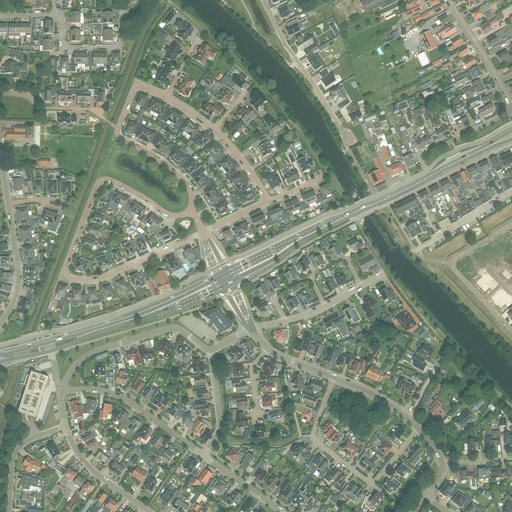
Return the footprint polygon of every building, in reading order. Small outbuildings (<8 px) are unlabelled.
[(364,0),(360,2),(365,12),(389,0),(364,0)] [(416,0),(415,0),(408,4),(410,9),(419,4),(416,0)] [(479,0),(471,0),(466,3),(467,5),(467,6),(468,8),(468,7),(469,8),(475,4),(476,5),(481,3),(479,0)] [(483,15),(482,13),(484,12),(485,12),(491,9),(490,8),(491,7),(490,5),(489,6),(487,3),(476,10),(477,11),(472,14),(474,17),(474,18),(475,20),(475,19),(476,20),(483,15)] [(279,13),(278,14),(281,20),(282,20),(281,19),(285,17),(285,18),(288,17),(288,16),(290,15),(288,10),(290,7),(288,4),(280,8),(281,10),(281,11),(280,11),(279,12),(279,13)] [(419,5),(411,8),(414,13),(421,9),(419,5)] [(432,9),(433,9),(432,10),(427,12),(429,15),(433,13),(434,12),(436,14),(440,12),(443,10),(443,9),(442,7),(441,7),(440,5),(432,9)] [(102,9),(99,9),(96,9),(96,13),(101,13),(101,18),(104,18),(113,18),(113,13),(102,13),(102,9)] [(173,11),(163,21),(167,25),(176,14),(173,11)] [(442,26),(441,25),(449,21),(446,15),(438,20),(441,24),(437,26),(437,25),(432,27),(434,32),(440,29),(444,27),(443,26),(442,26)] [(44,28),(53,28),(53,21),(47,21),(47,18),(39,19),(39,21),(44,21),(44,28)] [(288,28),(286,29),(289,36),(300,31),(304,29),(302,25),(307,22),(305,18),(298,22),(297,20),(292,22),(293,25),(288,28)] [(496,22),(494,19),(482,26),(483,28),(481,29),(485,35),(492,30),(489,26),(496,22)] [(186,25),(181,20),(176,26),(182,32),(178,36),(184,41),(188,36),(189,37),(190,37),(191,36),(191,34),(193,31),(187,25),(186,25)] [(439,37),(445,33),(447,37),(456,32),(453,27),(449,29),(448,26),(437,33),(439,37)] [(41,37),(42,37),(47,37),(47,34),(53,34),(53,28),(44,28),(44,31),(41,31),(41,37)] [(160,37),(164,32),(159,28),(155,33),(160,37)] [(488,41),(487,41),(489,44),(490,43),(491,45),(502,39),(501,38),(505,35),(502,30),(489,38),(490,40),(488,41)] [(428,52),(433,49),(437,48),(430,32),(420,36),(428,52)] [(41,46),(44,46),(53,46),(53,45),(54,45),(54,43),(53,42),(53,40),(42,40),(42,37),(41,37),(36,37),(36,40),(41,40),(41,46)] [(298,43),(296,45),(300,51),(307,47),(310,51),(319,46),(316,41),(312,44),(308,37),(303,40),(301,38),(297,41),(298,43)] [(455,48),(463,43),(459,37),(451,42),(455,48)] [(177,47),(178,46),(173,43),(170,49),(168,48),(166,52),(168,53),(166,58),(169,60),(169,61),(172,62),(173,62),(176,57),(177,58),(178,55),(180,56),(182,52),(180,51),(181,49),(177,47)] [(199,53),(195,60),(200,63),(203,65),(204,64),(209,55),(214,58),(216,52),(212,50),(212,49),(204,45),(202,48),(201,48),(198,52),(199,53)] [(459,50),(455,52),(449,55),(449,54),(442,58),(444,61),(448,59),(448,60),(451,58),(452,60),(458,57),(458,56),(460,55),(461,57),(469,52),(465,47),(459,51),(459,50)] [(6,73),(13,73),(13,76),(13,78),(19,79),(19,76),(19,71),(21,71),(27,71),(27,63),(27,55),(27,51),(21,51),(21,60),(21,63),(21,65),(17,65),(17,63),(6,63),(6,73)] [(506,63),(511,59),(511,54),(511,53),(507,55),(506,52),(497,57),(501,62),(505,60),(506,63)] [(72,61),(72,65),(72,67),(77,67),(77,64),(81,64),(81,54),(78,54),(78,55),(75,55),(75,61),(72,61)] [(85,54),(81,54),(81,64),(85,64),(85,67),(91,67),(91,61),(88,61),(88,55),(85,55),(85,54)] [(94,61),(91,61),(91,67),(97,67),(97,64),(100,64),(100,54),(97,54),(97,55),(94,55),(94,61)] [(104,54),(100,54),(100,64),(104,64),(104,67),(110,67),(110,61),(107,61),(107,55),(104,55),(104,54)] [(110,61),(110,67),(116,67),(116,64),(120,64),(120,63),(121,63),(121,59),(120,59),(120,54),(116,54),(116,55),(113,55),(113,61),(110,61)] [(313,55),(308,59),(313,66),(312,67),(315,71),(322,66),(319,63),(322,61),(317,55),(315,57),(313,55)] [(467,70),(476,64),(472,57),(463,63),(467,70)] [(72,67),(72,65),(69,65),(69,59),(66,59),(62,59),(62,64),(61,64),(61,68),(62,68),(62,69),(66,69),(66,72),(72,72),(72,67)] [(165,81),(169,73),(168,73),(171,67),(164,63),(155,80),(156,80),(160,82),(161,84),(163,85),(165,85),(166,83),(165,81)] [(432,63),(419,69),(421,72),(426,69),(427,71),(434,67),(432,63)] [(465,73),(454,78),(456,83),(460,81),(471,75),(471,76),(480,70),(477,66),(469,71),(465,73)] [(453,77),(456,76),(465,71),(463,67),(459,69),(459,70),(452,74),(453,77)] [(176,69),(175,71),(172,68),(169,73),(177,77),(180,72),(176,69)] [(327,70),(321,74),(323,78),(325,77),(327,79),(323,82),(327,87),(338,80),(334,75),(329,78),(327,75),(330,73),(327,70)] [(471,75),(460,81),(461,84),(468,80),(469,82),(473,79),(474,80),(483,75),(480,71),(480,70),(471,76),(471,75)] [(229,77),(226,81),(233,86),(234,87),(236,84),(241,88),(246,82),(244,82),(247,78),(242,73),(239,77),(237,76),(234,80),(230,76),(229,77)] [(188,97),(191,92),(192,90),(189,89),(191,86),(193,82),(186,78),(184,82),(183,85),(181,84),(177,91),(179,92),(178,93),(185,97),(185,96),(188,97)] [(465,94),(483,85),(481,80),(480,81),(479,81),(473,84),(473,85),(472,85),(474,88),(472,89),(471,87),(468,88),(470,92),(465,94)] [(424,90),(432,86),(430,81),(425,84),(422,86),(424,90)] [(483,85),(465,94),(467,99),(465,99),(467,102),(475,98),(473,96),(478,94),(485,91),(484,91),(486,90),(483,85)] [(45,102),(45,103),(51,103),(51,102),(51,97),(54,97),(55,87),(49,87),(49,92),(45,92),(45,94),(44,94),(44,99),(45,99),(45,102)] [(65,103),(65,92),(61,92),(61,89),(56,88),(55,95),(59,95),(58,102),(61,102),(65,103)] [(332,92),(331,93),(333,97),(331,98),(336,105),(341,102),(344,107),(350,104),(346,96),(344,97),(339,88),(337,89),(336,89),(331,92),(332,92)] [(75,95),(75,89),(69,89),(69,92),(65,92),(65,103),(68,103),(71,103),(72,95),(75,95)] [(84,103),(84,93),(81,93),(81,89),(75,89),(75,95),(78,95),(78,103),(81,103),(84,103)] [(84,93),(84,103),(87,103),(91,103),(91,96),(94,96),(94,90),(88,89),(88,93),(84,93)] [(217,101),(220,102),(224,105),(225,103),(228,105),(231,100),(230,99),(233,95),(224,89),(220,96),(220,97),(218,99),(217,101)] [(104,104),(104,101),(105,101),(105,96),(104,96),(105,94),(101,94),(101,90),(95,90),(95,96),(98,96),(98,104),(98,105),(103,105),(104,104)] [(252,102),(252,103),(251,104),(256,109),(258,107),(258,105),(260,104),(264,104),(267,101),(264,98),(265,97),(262,94),(261,95),(257,91),(252,96),(254,97),(251,99),(253,101),(252,102)] [(140,109),(145,111),(148,104),(145,103),(147,98),(145,97),(145,96),(142,94),(141,95),(140,98),(139,98),(137,101),(138,102),(137,105),(141,106),(140,109)] [(474,102),(480,99),(479,96),(475,98),(467,102),(467,103),(466,106),(474,102)] [(155,113),(160,103),(157,101),(156,102),(153,101),(151,106),(148,104),(145,111),(149,114),(151,111),(155,113)] [(401,111),(409,107),(406,101),(398,105),(401,111)] [(480,105),(477,107),(479,111),(482,118),(485,117),(488,115),(489,115),(485,108),(482,102),(481,101),(478,102),(480,105)] [(164,104),(160,103),(155,113),(158,115),(157,118),(162,120),(166,114),(163,112),(166,107),(163,106),(164,104)] [(222,111),(214,105),(213,108),(207,103),(202,110),(211,117),(214,113),(218,116),(222,111)] [(358,103),(348,109),(351,114),(349,116),(352,122),(362,116),(359,110),(361,109),(358,103)] [(485,108),(489,115),(492,113),(492,114),(492,113),(495,112),(490,103),(487,104),(488,106),(485,108)] [(244,122),(248,118),(251,120),(256,115),(249,109),(247,111),(244,108),(242,110),(241,110),(239,112),(239,113),(237,115),(240,117),(239,118),(240,119),(240,118),(244,122)] [(171,123),(178,113),(174,111),(174,112),(171,110),(168,115),(166,114),(162,120),(166,123),(168,120),(171,123)] [(181,115),(178,113),(171,123),(175,125),(175,127),(176,128),(174,130),(174,131),(176,133),(178,130),(182,124),(180,123),(183,118),(180,116),(181,115)] [(459,117),(464,128),(464,127),(465,128),(468,127),(467,126),(470,125),(468,121),(469,121),(467,117),(466,118),(466,117),(465,115),(464,114),(459,117)] [(71,115),(59,115),(59,116),(58,116),(58,119),(58,123),(70,123),(70,121),(73,121),(73,123),(76,123),(76,116),(73,116),(73,118),(71,118),(71,115)] [(464,128),(459,117),(454,119),(455,123),(454,124),(456,127),(457,127),(459,130),(464,128)] [(272,119),(267,124),(271,128),(276,123),(272,119)] [(441,129),(445,137),(450,135),(449,131),(450,130),(448,127),(447,128),(446,125),(444,124),(442,125),(440,122),(439,119),(437,120),(438,123),(440,127),(441,129)] [(382,122),(384,131),(390,129),(388,120),(382,122)] [(187,134),(194,125),(191,122),(191,123),(188,121),(185,126),(182,124),(178,130),(182,134),(184,131),(187,134)] [(237,121),(232,126),(230,123),(225,129),(228,132),(227,132),(229,135),(230,134),(233,137),(238,131),(237,130),(241,126),(237,121)] [(135,130),(138,131),(141,124),(135,122),(134,124),(130,123),(129,126),(128,125),(126,129),(127,129),(126,132),(126,133),(126,134),(129,135),(130,134),(132,135),(135,130)] [(143,142),(148,131),(145,129),(146,127),(141,124),(138,131),(140,132),(137,137),(140,139),(139,140),(143,142)] [(198,127),(194,125),(187,134),(191,136),(189,139),(193,142),(193,143),(198,136),(196,134),(199,130),(197,128),(198,127)] [(281,130),(278,125),(272,130),(275,134),(281,130)] [(400,128),(404,143),(406,146),(408,145),(407,142),(411,141),(409,137),(407,129),(406,126),(400,128)] [(391,177),(399,174),(392,159),(391,157),(390,153),(386,143),(387,143),(384,134),(381,127),(379,128),(380,131),(375,133),(374,132),(372,133),(371,128),(368,129),(371,138),(374,146),(379,144),(382,151),(385,161),(389,160),(391,165),(389,166),(390,167),(387,168),(391,177)] [(34,140),(34,134),(26,134),(27,132),(16,132),(16,129),(2,129),(2,134),(6,134),(6,139),(34,140)] [(420,137),(420,138),(425,147),(430,144),(429,141),(430,141),(428,138),(430,136),(427,129),(423,131),(425,134),(423,135),(420,137)] [(435,133),(436,137),(437,136),(439,140),(445,137),(441,129),(438,131),(435,132),(436,133),(435,133)] [(152,133),(148,131),(143,142),(146,144),(147,142),(149,144),(152,139),(155,140),(159,134),(153,131),(152,133)] [(297,133),(292,136),(295,142),(301,138),(297,133)] [(159,151),(166,142),(162,139),(163,137),(159,134),(155,140),(157,142),(154,147),(156,148),(156,149),(159,151)] [(206,136),(204,134),(200,138),(198,136),(193,143),(197,146),(201,148),(209,139),(209,138),(210,138),(207,135),(206,136)] [(417,147),(418,147),(419,150),(421,149),(422,149),(423,150),(424,149),(425,148),(424,147),(425,147),(420,138),(418,139),(416,136),(413,138),(414,139),(413,140),(415,144),(417,147)] [(245,144),(248,147),(255,140),(252,137),(245,144)] [(270,146),(266,139),(260,142),(262,146),(259,148),(264,157),(271,153),(268,147),(270,146)] [(169,144),(166,142),(159,151),(162,154),(163,153),(165,154),(169,149),(171,151),(176,145),(171,142),(169,144)] [(210,147),(208,145),(203,150),(207,155),(209,153),(212,156),(220,147),(217,145),(216,145),(214,143),(210,147)] [(173,153),(173,154),(170,157),(172,159),(171,160),(174,163),(182,154),(178,151),(180,149),(176,145),(171,151),(173,153)] [(408,146),(405,147),(406,149),(406,151),(407,152),(408,156),(410,160),(409,160),(412,167),(416,165),(412,154),(411,155),(409,150),(410,150),(408,146)] [(220,147),(212,156),(214,159),(212,161),(216,165),(222,160),(220,157),(224,153),(222,151),(223,150),(220,147)] [(399,148),(397,148),(398,152),(400,158),(403,157),(403,158),(408,169),(412,167),(409,160),(410,160),(408,156),(407,152),(406,151),(407,152),(403,154),(401,151),(400,151),(399,148)] [(290,158),(293,164),(296,162),(292,154),(292,153),(288,156),(289,159),(290,158)] [(185,157),(182,154),(174,163),(177,165),(178,164),(180,166),(184,162),(186,164),(191,158),(187,154),(185,157)] [(503,157),(501,158),(506,168),(511,166),(505,155),(503,156),(503,157)] [(392,159),(399,174),(404,172),(400,163),(398,164),(394,156),(391,157),(392,159)] [(502,170),(501,167),(496,157),(490,160),(496,173),(502,170)] [(188,166),(185,169),(184,170),(186,172),(185,173),(188,175),(189,174),(189,175),(197,167),(193,164),(196,162),(191,158),(186,164),(188,166)] [(222,160),(216,165),(219,169),(222,167),(224,170),(234,163),(231,160),(230,160),(228,158),(224,162),(222,160)] [(305,158),(298,161),(303,173),(310,169),(310,168),(314,166),(311,160),(307,162),(305,158)] [(375,160),(374,160),(379,169),(379,171),(380,170),(382,174),(381,174),(382,176),(385,174),(382,167),(378,158),(375,160)] [(494,179),(489,170),(491,169),(487,161),(482,163),(487,173),(491,180),(494,179)] [(234,163),(224,170),(227,173),(225,175),(228,179),(234,175),(232,172),(237,169),(235,167),(236,166),(234,163)] [(478,165),(483,176),(484,177),(486,177),(488,181),(491,180),(487,173),(482,163),(478,165)] [(194,181),(196,185),(205,177),(202,174),(206,171),(202,166),(195,172),(197,175),(193,179),(195,181),(194,181)] [(476,166),(472,169),(478,183),(480,186),(483,185),(482,183),(483,182),(481,178),(482,178),(480,174),(476,166)] [(468,171),(467,171),(471,179),(472,178),(473,178),(478,187),(480,186),(478,183),(472,169),(468,171)] [(289,170),(282,173),(285,177),(286,180),(285,180),(286,181),(288,184),(292,182),(293,183),(296,181),(296,180),(300,178),(296,171),(291,173),(289,170)] [(379,171),(374,173),(379,183),(384,180),(382,176),(381,174),(382,174),(380,170),(379,171)] [(266,179),(272,190),(276,188),(277,188),(278,187),(279,186),(278,185),(281,183),(278,176),(278,175),(276,173),(275,172),(272,174),(272,175),(266,179)] [(468,183),(467,181),(469,179),(465,172),(460,174),(464,182),(468,190),(470,189),(470,190),(473,189),(471,185),(471,186),(469,183),(468,183)] [(374,173),(369,176),(371,181),(372,181),(374,185),(379,183),(374,173)] [(234,175),(228,179),(231,184),(234,182),(236,186),(246,179),(243,176),(242,177),(241,174),(236,178),(234,175)] [(464,186),(462,183),(459,175),(455,177),(461,191),(463,193),(465,192),(463,187),(464,186)] [(205,177),(196,185),(199,188),(200,187),(202,189),(206,185),(208,187),(214,183),(210,178),(208,180),(205,177)] [(461,191),(455,177),(451,179),(456,189),(458,188),(461,195),(463,193),(461,191)] [(38,183),(37,179),(35,179),(34,179),(35,186),(37,194),(41,194),(40,193),(43,193),(42,188),(43,188),(43,184),(42,184),(42,183),(38,183)] [(52,184),(53,179),(47,179),(47,186),(50,186),(50,194),(53,194),(56,194),(56,189),(57,189),(57,185),(56,185),(56,184),(52,184)] [(244,189),(247,187),(248,185),(247,183),(248,182),(246,179),(236,186),(238,189),(236,191),(239,195),(245,191),(244,189)] [(508,179),(502,182),(506,190),(511,187),(510,184),(508,179)] [(456,201),(450,189),(452,188),(448,180),(444,182),(452,198),(454,203),(456,201)] [(67,181),(60,181),(60,188),(64,188),(64,196),(67,196),(67,195),(70,195),(70,190),(71,190),(71,187),(70,187),(70,186),(66,185),(67,181)] [(452,198),(444,182),(440,184),(445,195),(447,194),(450,199),(452,198)] [(217,188),(214,183),(208,187),(210,190),(205,193),(207,195),(206,196),(208,199),(217,193),(215,189),(217,188)] [(327,199),(326,196),(331,194),(330,192),(331,191),(329,186),(327,187),(327,186),(321,189),(323,194),(320,196),(323,201),(327,199)] [(433,188),(440,203),(442,202),(441,198),(442,197),(441,194),(437,186),(433,188)] [(109,205),(112,198),(109,197),(111,191),(110,190),(111,190),(106,188),(105,188),(104,190),(103,190),(101,195),(102,196),(101,198),(105,199),(104,203),(109,205)] [(440,203),(433,188),(429,190),(433,197),(435,197),(436,199),(436,198),(438,202),(436,202),(440,210),(443,208),(440,203)] [(252,199),(255,197),(256,196),(254,193),(253,194),(252,191),(247,194),(245,191),(239,195),(242,200),(244,199),(246,202),(249,201),(250,202),(253,200),(252,199)] [(433,209),(429,200),(430,199),(426,191),(422,193),(430,210),(433,209)] [(308,194),(312,203),(315,202),(317,204),(322,202),(319,196),(316,198),(313,192),(311,193),(308,194)] [(115,199),(112,198),(109,205),(113,207),(115,203),(119,205),(123,196),(122,196),(122,195),(118,193),(115,199)] [(218,201),(219,203),(226,199),(222,194),(220,196),(217,193),(208,199),(210,203),(211,202),(213,204),(218,201)] [(430,210),(422,193),(418,195),(422,203),(423,205),(424,205),(428,212),(430,210)] [(483,193),(478,196),(480,199),(482,205),(488,202),(487,202),(488,202),(485,195),(483,193)] [(312,203),(308,194),(305,195),(305,196),(302,197),(305,203),(302,204),(305,210),(310,208),(309,205),(312,203)] [(123,196),(119,205),(122,206),(121,210),(126,212),(129,206),(126,204),(129,199),(125,196),(125,197),(123,196)] [(410,200),(413,207),(418,204),(415,197),(410,200)] [(221,206),(217,208),(216,209),(217,211),(216,212),(218,215),(219,215),(222,213),(223,214),(226,213),(225,212),(228,210),(226,206),(229,205),(226,199),(219,203),(221,206)] [(472,200),(476,209),(477,209),(476,208),(483,205),(482,205),(480,199),(473,202),(472,200)] [(291,202),(295,211),(299,210),(300,212),(305,210),(302,204),(299,205),(297,200),(294,201),(291,202)] [(410,200),(405,202),(408,209),(413,207),(410,200)] [(472,200),(467,202),(468,205),(472,211),(476,209),(472,200)] [(132,207),(129,206),(126,212),(130,215),(132,212),(136,214),(141,206),(139,205),(140,205),(136,202),(132,207)] [(295,211),(291,202),(288,203),(288,204),(286,205),(288,211),(285,212),(288,218),(293,215),(292,213),(295,211)] [(405,202),(400,205),(404,212),(408,209),(405,202)] [(467,202),(462,205),(466,214),(472,211),(468,205),(467,202)] [(399,214),(404,212),(400,205),(395,207),(399,214)] [(462,205),(456,208),(459,212),(458,212),(461,217),(466,214),(462,205)] [(28,216),(28,212),(31,212),(31,206),(24,207),(25,210),(18,211),(18,214),(17,214),(18,218),(28,216)] [(137,219),(142,222),(146,217),(143,214),(147,209),(143,206),(142,207),(141,206),(136,214),(139,216),(137,219)] [(274,210),(278,219),(282,217),(283,220),(288,218),(285,212),(283,213),(280,208),(277,209),(277,208),(274,210)] [(269,220),(271,226),(276,223),(275,221),(278,219),(274,210),(271,211),(271,212),(269,213),(271,218),(269,220)] [(49,222),(52,212),(49,211),(48,212),(46,211),(43,218),(39,216),(40,223),(44,225),(45,221),(49,222)] [(52,212),(49,222),(48,227),(55,229),(57,230),(59,223),(58,222),(56,222),(58,215),(55,214),(55,213),(52,212)] [(101,213),(100,216),(95,214),(95,215),(94,215),(92,220),(93,220),(92,221),(94,221),(94,222),(99,224),(100,223),(102,224),(103,220),(109,223),(111,217),(109,216),(101,213)] [(146,217),(142,222),(145,226),(148,223),(151,226),(157,219),(156,218),(156,217),(153,214),(148,219),(146,217)] [(447,217),(451,224),(457,221),(453,214),(447,217)] [(27,223),(27,226),(33,225),(33,219),(29,220),(28,216),(18,218),(18,221),(19,221),(20,224),(27,223)] [(257,218),(262,227),(265,225),(266,228),(271,226),(269,220),(266,221),(263,216),(261,217),(260,216),(257,218)] [(448,218),(443,221),(446,227),(451,224),(447,217),(448,218)] [(252,228),(255,233),(259,231),(258,229),(262,227),(257,218),(254,219),(255,220),(252,221),(255,226),(252,228)] [(158,220),(157,219),(151,226),(154,228),(151,231),(155,235),(161,230),(159,227),(162,223),(159,220),(158,220)] [(241,225),(245,235),(248,233),(250,236),(255,233),(252,228),(249,229),(246,223),(244,225),(244,224),(241,225)] [(410,233),(418,228),(415,223),(407,228),(410,233)] [(20,233),(21,236),(31,235),(31,231),(34,230),(33,225),(27,226),(28,229),(21,230),(21,233),(20,233)] [(233,231),(235,235),(238,241),(246,237),(245,235),(241,225),(238,227),(235,229),(236,229),(233,231)] [(97,230),(91,227),(90,227),(89,227),(87,232),(88,232),(88,233),(97,237),(98,233),(102,234),(103,232),(105,233),(106,230),(98,227),(97,230)] [(418,228),(410,233),(413,238),(421,233),(418,228)] [(163,234),(161,230),(155,235),(157,239),(161,238),(163,242),(165,241),(170,239),(170,238),(172,237),(171,237),(172,236),(170,231),(169,232),(169,231),(163,234)] [(226,240),(221,242),(225,247),(230,245),(229,242),(234,240),(230,231),(223,234),(226,240)] [(36,244),(35,238),(32,239),(31,235),(21,236),(21,240),(22,240),(23,243),(30,242),(30,245),(36,244)] [(145,244),(148,243),(145,236),(142,235),(135,238),(138,244),(137,245),(139,250),(140,250),(141,252),(142,251),(142,252),(147,250),(146,249),(147,249),(145,244)] [(511,236),(503,243),(507,247),(503,251),(506,255),(511,250),(511,236)] [(354,252),(358,250),(364,246),(361,241),(359,242),(357,242),(356,239),(354,240),(352,237),(351,237),(349,238),(349,239),(350,242),(348,243),(348,244),(347,244),(349,248),(350,248),(349,248),(350,247),(350,248),(351,250),(352,249),(354,252)] [(5,244),(4,238),(0,238),(0,249),(1,251),(8,249),(9,248),(8,246),(7,244),(5,244)] [(102,247),(104,243),(93,239),(92,242),(85,239),(85,240),(84,240),(82,245),(83,245),(83,246),(92,249),(94,245),(97,247),(98,245),(102,247)] [(135,254),(134,253),(132,248),(135,246),(131,240),(126,242),(128,246),(124,248),(129,257),(130,258),(135,256),(134,255),(135,254)] [(340,249),(336,242),(331,245),(333,249),(329,251),(330,253),(330,254),(331,256),(332,256),(334,259),(334,258),(334,259),(338,257),(338,256),(340,255),(339,254),(342,253),(340,249)] [(37,249),(36,244),(30,245),(31,248),(23,249),(24,252),(23,252),(24,255),(34,254),(34,250),(37,249)] [(123,260),(119,253),(122,252),(120,246),(114,249),(116,252),(112,254),(117,263),(118,264),(122,261),(122,260),(123,260)] [(185,254),(183,255),(185,260),(188,259),(189,261),(191,265),(196,263),(199,268),(200,265),(200,263),(200,262),(200,259),(199,253),(194,255),(192,251),(191,249),(185,252),(185,254)] [(107,261),(111,260),(108,253),(102,256),(104,259),(98,262),(98,263),(97,263),(99,267),(100,267),(101,270),(102,269),(103,270),(107,268),(109,266),(107,261)] [(25,259),(25,262),(33,260),(33,263),(39,263),(38,257),(35,257),(34,254),(24,255),(24,259),(25,259)] [(315,254),(309,257),(313,264),(315,268),(318,266),(318,267),(320,266),(321,266),(321,267),(325,265),(324,264),(325,264),(323,261),(324,260),(322,257),(321,258),(320,255),(317,257),(316,257),(315,254)] [(10,269),(10,259),(2,258),(2,256),(0,256),(0,262),(1,262),(1,268),(6,269),(6,270),(9,270),(9,269),(10,269)] [(169,259),(167,260),(170,265),(169,265),(171,269),(172,270),(174,273),(183,268),(181,264),(178,266),(174,257),(173,257),(173,256),(169,258),(169,259)] [(363,271),(376,264),(371,256),(358,263),(363,271)] [(311,264),(310,262),(307,257),(301,260),(302,262),(301,263),(299,264),(300,267),(299,267),(301,270),(301,269),(303,272),(304,272),(304,273),(308,271),(307,271),(307,270),(309,269),(307,266),(311,264)] [(86,267),(90,268),(93,262),(86,260),(85,263),(79,261),(79,262),(78,262),(76,266),(77,266),(76,269),(77,270),(81,272),(81,271),(84,272),(86,267)] [(40,268),(40,267),(39,268),(39,264),(32,265),(32,269),(29,269),(28,275),(27,275),(27,281),(35,281),(35,276),(36,276),(36,268),(40,268)] [(297,274),(293,266),(287,269),(288,272),(288,273),(285,274),(287,277),(286,277),(287,280),(288,279),(290,283),(290,282),(290,283),(294,281),(294,280),(296,279),(294,276),(297,274)] [(165,270),(154,274),(158,285),(160,292),(171,288),(168,281),(165,270)] [(338,271),(333,274),(334,276),(337,283),(340,287),(342,285),(343,286),(345,285),(345,286),(349,284),(349,283),(347,280),(348,279),(347,277),(346,277),(345,275),(342,271),(339,273),(338,271)] [(140,280),(140,279),(137,274),(136,273),(133,275),(133,276),(131,277),(133,282),(132,282),(134,286),(135,285),(135,286),(139,284),(141,287),(146,285),(143,279),(140,280)] [(267,276),(263,279),(265,282),(266,282),(269,287),(270,289),(273,287),(275,291),(277,290),(281,288),(280,288),(281,288),(279,284),(280,284),(279,281),(278,282),(276,279),(274,281),(272,280),(271,279),(269,280),(267,276)] [(483,277),(477,283),(482,288),(484,289),(483,290),(484,290),(485,291),(486,290),(490,287),(493,290),(498,285),(493,280),(489,283),(483,277)] [(337,288),(335,284),(332,278),(326,281),(328,283),(327,284),(324,286),(326,288),(325,289),(326,291),(327,291),(329,294),(330,294),(334,292),(333,292),(335,291),(335,289),(337,288)] [(127,287),(126,285),(124,280),(123,281),(123,280),(119,281),(120,282),(117,283),(119,288),(118,289),(120,292),(121,292),(121,293),(126,291),(127,294),(132,291),(130,285),(127,287)] [(146,281),(153,297),(159,295),(157,290),(154,291),(150,280),(146,281)] [(269,292),(267,288),(264,283),(258,286),(259,287),(259,289),(256,290),(257,293),(256,293),(258,296),(259,295),(260,298),(261,298),(261,299),(265,297),(264,296),(265,296),(267,295),(266,294),(269,292)] [(64,307),(68,296),(65,294),(65,293),(67,288),(66,288),(67,287),(63,286),(60,285),(58,290),(56,294),(57,294),(57,295),(61,297),(60,301),(58,305),(57,309),(62,311),(64,307)] [(113,293),(112,291),(110,286),(110,287),(109,286),(106,287),(106,288),(103,289),(105,294),(104,294),(106,298),(106,297),(107,298),(111,297),(112,300),(118,298),(116,292),(113,293)] [(1,289),(0,288),(0,296),(8,301),(9,301),(11,292),(1,289)] [(89,296),(89,300),(90,300),(90,301),(91,304),(95,303),(101,302),(100,296),(97,297),(97,295),(96,292),(96,290),(95,290),(95,289),(91,290),(92,291),(89,291),(89,296)] [(390,290),(387,291),(386,289),(380,292),(385,300),(388,299),(390,303),(396,299),(390,290)] [(84,304),(84,298),(81,297),(81,296),(81,291),(80,290),(81,290),(77,290),(74,290),(74,295),(73,295),(73,299),(74,299),(74,300),(74,306),(79,306),(79,304),(84,304)] [(29,302),(25,301),(22,300),(20,305),(21,306),(20,308),(19,308),(20,309),(18,313),(19,313),(19,312),(26,315),(26,316),(31,303),(35,294),(29,292),(27,298),(30,300),(29,302)] [(298,296),(297,296),(303,307),(306,305),(307,306),(309,305),(309,306),(313,304),(313,303),(312,303),(313,303),(311,300),(312,299),(310,297),(309,297),(308,295),(305,296),(304,296),(303,293),(302,294),(301,292),(297,294),(298,296)] [(511,298),(509,296),(508,296),(505,300),(498,293),(492,298),(495,301),(495,302),(498,304),(501,307),(502,307),(505,303),(508,306),(511,302),(511,298)] [(295,297),(289,300),(289,301),(286,303),(288,305),(287,306),(288,309),(289,308),(291,311),(292,311),(292,312),(296,309),(295,309),(297,308),(295,303),(295,302),(297,301),(295,297)] [(362,306),(365,313),(368,318),(374,315),(371,309),(376,306),(376,304),(373,299),(371,300),(370,297),(363,301),(365,305),(362,306)] [(267,304),(266,305),(262,307),(260,304),(256,306),(259,312),(260,311),(262,315),(264,313),(265,314),(268,313),(267,312),(270,310),(271,310),(269,306),(268,306),(267,304)] [(361,320),(357,312),(353,314),(349,308),(347,310),(346,309),(345,310),(344,311),(343,311),(349,321),(352,319),(354,324),(361,320)] [(211,322),(221,334),(222,334),(223,336),(226,334),(225,332),(233,327),(218,309),(201,315),(211,322)] [(324,320),(328,328),(336,324),(341,333),(344,331),(346,335),(347,334),(343,318),(339,320),(336,314),(324,320)] [(413,319),(410,316),(410,317),(409,316),(406,318),(403,314),(402,315),(401,314),(398,317),(398,318),(397,318),(403,327),(406,325),(409,329),(415,325),(412,320),(413,319)] [(427,332),(422,326),(416,332),(421,337),(427,332)] [(277,342),(288,339),(289,335),(287,334),(285,335),(284,334),(283,330),(275,332),(275,335),(274,338),(276,340),(277,342)] [(296,351),(297,352),(298,352),(299,351),(301,352),(302,349),(305,351),(311,336),(305,334),(302,341),(297,339),(295,345),(294,349),(295,349),(295,350),(296,351)] [(171,344),(169,343),(163,341),(162,343),(161,343),(160,344),(158,347),(159,348),(160,349),(159,351),(165,353),(164,356),(170,358),(174,348),(170,346),(171,344)] [(243,353),(248,358),(253,354),(254,353),(254,351),(253,350),(253,349),(246,341),(241,346),(245,351),(243,353)] [(317,344),(316,347),(309,344),(306,353),(309,354),(309,355),(315,357),(316,354),(320,355),(323,347),(317,344)] [(187,363),(191,357),(188,354),(191,351),(183,345),(177,353),(184,359),(183,361),(187,363)] [(425,358),(427,355),(430,357),(431,356),(432,356),(433,354),(432,353),(434,350),(431,348),(431,347),(429,346),(428,346),(428,347),(425,345),(422,349),(420,348),(417,353),(425,358)] [(238,346),(235,349),(234,348),(230,351),(231,352),(228,355),(233,360),(236,358),(239,361),(245,356),(243,354),(244,354),(238,346)] [(144,347),(138,348),(142,359),(145,359),(145,360),(148,359),(152,359),(152,358),(154,358),(154,352),(152,352),(152,351),(147,351),(146,351),(145,350),(144,347)] [(380,351),(376,349),(372,357),(371,358),(375,360),(380,351)] [(135,366),(142,364),(138,351),(135,352),(134,350),(129,351),(128,352),(127,352),(125,352),(128,361),(133,360),(135,366)] [(335,358),(337,352),(332,350),(331,352),(327,351),(326,351),(324,354),(326,354),(323,361),(325,361),(325,362),(330,364),(332,357),(335,358)] [(115,363),(112,364),(114,369),(115,369),(120,370),(120,369),(118,365),(122,364),(121,359),(121,358),(120,354),(113,356),(115,363)] [(348,366),(349,364),(352,356),(347,354),(346,356),(344,355),(343,356),(343,357),(340,356),(337,365),(338,365),(338,366),(340,367),(340,366),(344,368),(345,365),(348,366)] [(425,361),(420,358),(415,355),(412,360),(416,363),(414,366),(423,372),(427,366),(423,364),(425,361)] [(200,363),(199,358),(193,359),(194,365),(193,365),(194,372),(204,371),(203,364),(200,364),(200,363)] [(363,372),(364,370),(367,362),(362,360),(361,362),(359,361),(358,361),(358,362),(355,361),(351,371),(359,373),(360,370),(363,372)] [(269,365),(266,363),(263,370),(266,372),(265,373),(260,374),(261,380),(269,379),(271,374),(271,375),(275,368),(274,367),(273,366),(272,365),(271,365),(270,364),(269,365)] [(95,364),(94,375),(105,376),(105,375),(108,376),(108,373),(105,373),(106,365),(95,364)] [(232,374),(233,374),(236,373),(237,377),(244,376),(243,373),(244,372),(244,368),(243,364),(234,365),(234,366),(231,366),(232,374)] [(366,376),(370,378),(371,375),(372,376),(374,372),(378,374),(380,371),(375,368),(376,366),(372,364),(366,376)] [(27,386),(19,412),(36,417),(48,379),(48,378),(41,376),(42,373),(38,368),(32,373),(27,376),(24,385),(27,386)] [(115,370),(115,369),(114,369),(113,369),(113,373),(113,376),(114,376),(117,377),(116,382),(125,385),(128,378),(124,376),(125,373),(123,373),(123,372),(121,371),(120,371),(116,370),(116,371),(115,370)] [(382,372),(380,371),(378,374),(374,372),(372,376),(371,375),(370,378),(376,382),(377,381),(379,383),(384,374),(382,372)] [(295,374),(294,377),(292,376),(291,377),(290,378),(290,380),(293,381),(291,384),(295,385),(294,388),(300,391),(300,390),(303,381),(301,380),(302,377),(295,374)] [(140,382),(143,379),(137,375),(132,384),(134,385),(132,389),(138,393),(143,385),(140,382)] [(198,375),(191,376),(191,379),(195,379),(196,387),(196,385),(206,384),(206,386),(205,377),(199,378),(198,375)] [(412,391),(415,384),(408,381),(401,378),(396,388),(401,390),(401,389),(404,391),(405,388),(412,391)] [(262,384),(260,385),(261,389),(262,394),(262,392),(268,391),(268,392),(272,391),(272,389),(275,388),(275,384),(276,384),(275,380),(268,381),(268,384),(262,385),(262,384)] [(239,381),(232,382),(233,387),(236,387),(237,392),(247,391),(246,383),(239,384),(239,381)] [(322,385),(317,383),(312,381),(311,385),(308,384),(306,390),(312,392),(313,389),(320,391),(322,385)] [(438,394),(442,385),(438,383),(433,392),(438,394)] [(151,384),(149,387),(143,396),(144,397),(145,398),(146,399),(147,399),(149,400),(153,394),(155,395),(154,397),(159,390),(155,387),(155,385),(153,384),(151,384)] [(204,388),(199,389),(193,389),(194,395),(197,395),(198,399),(208,398),(207,391),(204,391),(204,388)] [(315,396),(311,394),(305,392),(303,398),(305,399),(304,403),(314,406),(317,400),(314,399),(315,396)] [(276,401),(275,394),(269,395),(269,398),(262,398),(263,407),(272,406),(272,401),(276,401)] [(153,404),(160,408),(162,405),(165,407),(171,398),(165,395),(163,398),(159,395),(153,404)] [(245,395),(233,397),(234,403),(237,403),(238,407),(248,406),(247,403),(248,402),(248,400),(247,399),(245,399),(245,395)] [(478,409),(484,403),(480,399),(474,405),(478,409)] [(82,408),(83,414),(90,414),(90,411),(96,411),(96,401),(91,401),(91,400),(87,400),(87,407),(83,406),(83,408),(82,408)] [(200,414),(202,413),(203,417),(208,416),(208,413),(210,412),(209,406),(208,406),(207,401),(194,403),(195,410),(200,409),(200,414)] [(439,415),(440,416),(442,418),(446,414),(441,409),(442,407),(441,404),(437,401),(429,408),(432,411),(430,412),(436,418),(439,415)] [(86,430),(84,416),(83,414),(82,408),(81,405),(79,406),(78,402),(73,403),(73,402),(72,402),(69,402),(70,408),(71,407),(72,413),(73,413),(73,417),(79,416),(80,423),(79,423),(80,431),(86,430)] [(307,412),(308,408),(295,403),(294,406),(295,409),(299,411),(298,413),(302,414),(301,418),(308,421),(309,421),(312,413),(307,412)] [(103,411),(102,411),(99,411),(99,420),(102,420),(102,419),(106,419),(106,415),(111,415),(112,405),(105,404),(104,409),(103,409),(103,411)] [(173,417),(174,416),(176,412),(179,414),(182,409),(180,407),(178,409),(176,408),(176,406),(174,406),(172,405),(171,407),(169,407),(169,409),(167,413),(166,413),(168,414),(168,415),(169,415),(173,417)] [(282,408),(274,409),(275,412),(268,413),(266,413),(267,418),(268,422),(268,420),(275,419),(275,420),(278,419),(278,421),(278,419),(280,419),(282,417),(281,415),(283,415),(282,408)] [(121,431),(123,429),(127,424),(124,422),(129,415),(123,410),(116,419),(121,422),(117,428),(121,431)] [(475,420),(467,410),(458,417),(459,418),(455,421),(461,429),(465,426),(466,427),(475,420)] [(190,430),(194,424),(192,422),(191,413),(185,414),(184,413),(180,418),(181,418),(182,419),(183,422),(182,422),(183,425),(185,424),(186,423),(186,426),(187,426),(187,427),(190,429),(190,430)] [(238,420),(237,420),(237,427),(238,427),(239,428),(245,427),(245,426),(248,426),(248,424),(249,423),(249,421),(248,420),(247,418),(243,419),(243,417),(244,417),(243,413),(237,414),(238,420)] [(127,423),(127,424),(123,429),(128,432),(130,429),(134,432),(140,423),(135,419),(130,425),(127,423)] [(198,420),(194,426),(192,429),(195,431),(194,433),(200,437),(202,434),(203,434),(204,432),(204,431),(206,428),(202,426),(203,424),(198,420)] [(327,439),(328,439),(334,431),(336,429),(331,425),(331,424),(328,422),(322,430),(325,432),(323,434),(324,435),(324,436),(325,437),(326,437),(328,438),(327,439)] [(254,431),(250,429),(248,436),(255,437),(255,438),(264,437),(263,433),(266,432),(265,425),(255,427),(256,428),(254,429),(254,431)] [(81,438),(85,444),(98,436),(95,431),(96,430),(94,426),(82,433),(84,436),(81,438)] [(141,434),(138,431),(133,438),(138,442),(141,438),(145,441),(152,432),(146,427),(141,434)] [(391,432),(388,436),(393,440),(395,438),(398,440),(405,432),(400,428),(394,434),(391,432)] [(485,438),(485,444),(486,449),(493,448),(493,444),(495,444),(495,445),(500,444),(500,438),(499,430),(491,431),(492,434),(492,437),(485,438)] [(337,438),(340,440),(344,436),(340,433),(338,433),(337,434),(334,431),(328,439),(330,440),(330,441),(331,443),(332,442),(333,443),(337,438)] [(511,433),(503,433),(503,434),(504,434),(504,440),(504,444),(508,444),(508,447),(511,446),(511,436),(510,436),(510,433),(511,433)] [(157,457),(158,456),(163,449),(159,447),(164,440),(157,435),(150,445),(154,448),(151,452),(157,457)] [(93,452),(97,449),(99,448),(101,445),(104,441),(106,438),(105,436),(101,439),(102,440),(101,441),(98,436),(85,444),(89,451),(92,449),(93,452)] [(377,440),(380,442),(380,443),(379,444),(379,445),(380,446),(381,447),(379,450),(386,455),(391,448),(389,446),(391,444),(381,436),(377,440)] [(342,449),(343,450),(343,451),(343,452),(344,453),(345,453),(346,453),(347,453),(353,446),(350,443),(350,442),(350,441),(349,440),(346,437),(342,442),(346,444),(342,449)] [(480,439),(475,440),(475,439),(467,440),(467,441),(467,442),(467,444),(468,445),(468,450),(475,449),(475,446),(477,446),(477,447),(478,446),(480,446),(481,446),(480,439)] [(53,451),(57,449),(54,443),(46,448),(43,443),(37,447),(41,453),(48,449),(50,453),(53,451)] [(297,458),(304,449),(302,447),(301,448),(299,446),(297,445),(297,444),(291,452),(295,455),(294,456),(297,458)] [(105,448),(101,445),(99,448),(97,449),(100,451),(94,459),(100,462),(105,455),(102,452),(105,448)] [(347,453),(348,454),(348,455),(348,456),(349,457),(350,457),(351,457),(352,457),(356,452),(359,455),(363,450),(359,448),(358,449),(353,446),(347,453)] [(413,449),(411,452),(410,452),(411,452),(408,455),(411,458),(408,461),(414,466),(420,459),(417,457),(419,455),(419,456),(423,452),(422,451),(421,450),(419,448),(418,448),(416,446),(413,449)] [(163,448),(163,449),(158,456),(161,458),(161,457),(169,463),(177,452),(174,449),(174,447),(172,447),(169,448),(167,451),(163,448)] [(53,451),(50,453),(52,456),(49,459),(50,460),(46,462),(49,466),(54,463),(52,459),(61,454),(57,449),(53,451)] [(246,453),(240,449),(238,452),(237,452),(233,449),(228,457),(235,462),(239,457),(242,459),(246,453)] [(304,449),(297,458),(300,460),(301,460),(305,463),(311,455),(310,455),(308,454),(309,454),(307,452),(307,451),(304,449)] [(108,451),(105,455),(100,462),(105,466),(111,457),(113,459),(117,453),(115,451),(112,454),(108,451)] [(114,474),(120,465),(117,464),(120,459),(118,458),(120,455),(117,453),(113,459),(115,460),(109,469),(110,469),(109,470),(109,471),(112,473),(113,473),(114,474)] [(383,458),(377,453),(370,462),(365,469),(370,473),(376,467),(373,465),(378,459),(380,461),(383,458)] [(251,474),(253,471),(254,469),(249,465),(251,462),(252,462),(255,458),(250,454),(241,466),(251,474)] [(370,462),(368,460),(370,458),(369,457),(366,454),(362,459),(364,461),(360,466),(361,466),(360,467),(364,470),(364,469),(365,469),(370,462)] [(315,465),(318,467),(317,468),(324,460),(322,458),(320,456),(319,456),(314,462),(311,460),(307,465),(312,469),(313,467),(314,467),(315,465)] [(36,470),(40,465),(35,461),(34,462),(28,457),(23,464),(26,466),(24,469),(28,472),(30,469),(30,470),(32,467),(36,470)] [(153,469),(157,464),(150,459),(147,463),(146,464),(153,469)] [(194,476),(198,470),(194,468),(197,464),(190,459),(184,468),(190,472),(190,473),(194,476)] [(261,460),(254,469),(253,471),(256,473),(257,475),(255,477),(261,481),(266,474),(264,472),(264,470),(263,467),(266,463),(261,460)] [(325,462),(323,461),(324,460),(317,468),(320,470),(318,472),(321,474),(319,476),(322,478),(326,473),(324,471),(328,465),(328,464),(327,463),(326,462),(325,462)] [(125,463),(122,467),(120,465),(114,474),(115,474),(115,475),(118,477),(119,477),(119,476),(120,477),(126,468),(128,469),(132,464),(129,461),(127,464),(125,463)] [(412,471),(405,465),(403,467),(402,467),(401,466),(400,467),(399,466),(395,472),(395,471),(398,474),(400,476),(401,476),(403,478),(406,473),(410,474),(412,471)] [(479,480),(483,479),(483,482),(488,481),(487,479),(489,479),(488,469),(487,469),(487,465),(484,465),(481,465),(481,470),(478,470),(479,480)] [(66,470),(62,467),(59,471),(62,474),(61,475),(63,477),(64,475),(66,477),(65,479),(61,483),(63,484),(73,472),(72,471),(72,470),(71,470),(70,469),(70,470),(69,469),(67,471),(66,470)] [(141,482),(147,473),(138,467),(132,476),(141,482)] [(157,483),(153,480),(159,471),(155,468),(149,477),(151,478),(145,487),(148,489),(148,490),(152,493),(154,490),(153,489),(157,483)] [(502,477),(508,477),(507,471),(504,471),(502,472),(501,468),(494,468),(495,479),(502,478),(502,477)] [(195,478),(192,482),(191,483),(196,487),(201,480),(206,484),(212,475),(205,470),(198,480),(195,478)] [(334,482),(341,474),(339,472),(339,471),(337,470),(336,470),(331,476),(328,474),(324,479),(329,483),(331,481),(332,480),(335,481),(334,482)] [(475,479),(474,479),(473,473),(470,474),(468,474),(468,471),(460,471),(461,481),(468,481),(468,480),(470,480),(471,484),(476,484),(475,479)] [(59,490),(65,494),(68,489),(64,487),(65,486),(69,481),(68,480),(69,479),(72,481),(77,475),(73,472),(63,484),(63,486),(59,490),(58,492),(59,490)] [(341,474),(334,482),(337,484),(335,486),(336,486),(334,488),(339,492),(343,487),(340,485),(345,479),(345,478),(345,477),(343,476),(342,476),(340,475),(341,474)] [(194,478),(190,475),(185,483),(189,486),(194,478)] [(278,488),(281,484),(285,478),(279,475),(277,478),(273,476),(267,485),(273,489),(275,486),(278,488)] [(74,483),(80,487),(85,481),(79,476),(74,483)] [(38,479),(29,477),(28,480),(25,480),(25,483),(23,482),(22,486),(24,487),(24,489),(30,490),(30,486),(37,487),(46,488),(48,479),(39,477),(38,479)] [(213,486),(211,484),(206,490),(210,493),(211,493),(212,492),(214,489),(221,494),(225,489),(226,490),(227,489),(226,488),(228,485),(218,479),(213,486)] [(286,481),(282,486),(280,489),(283,491),(280,495),(286,499),(288,497),(290,498),(294,493),(292,491),(289,489),(292,485),(286,481)] [(390,483),(389,483),(387,481),(386,483),(385,483),(384,485),(382,487),(387,491),(386,491),(391,495),(393,491),(392,491),(395,488),(397,489),(399,486),(393,481),(391,483),(390,483)] [(446,497),(447,496),(448,494),(450,494),(451,492),(453,494),(451,497),(452,497),(457,489),(457,486),(453,483),(452,483),(451,482),(450,482),(449,482),(448,483),(447,484),(447,483),(445,486),(440,492),(441,493),(441,494),(442,495),(443,496),(444,496),(445,496),(446,497)] [(89,493),(94,487),(88,483),(86,486),(85,486),(79,494),(83,496),(86,491),(89,493)] [(59,490),(63,486),(61,484),(60,484),(58,486),(56,485),(53,489),(51,491),(56,495),(58,492),(59,490)] [(352,495),(358,487),(358,488),(356,487),(356,486),(354,485),(353,485),(353,484),(348,490),(345,488),(341,493),(346,497),(347,495),(348,495),(349,494),(352,495)] [(357,505),(361,499),(359,497),(363,491),(363,490),(361,489),(360,489),(358,487),(352,495),(355,497),(353,498),(354,499),(352,501),(357,505)] [(175,499),(180,493),(174,489),(171,493),(168,490),(161,499),(167,503),(172,497),(175,499)] [(192,492),(196,495),(195,497),(190,503),(193,505),(196,501),(197,499),(199,497),(201,494),(194,489),(192,492)] [(297,490),(292,497),(295,499),(292,503),(299,508),(305,501),(298,496),(301,492),(297,490)] [(236,505),(242,496),(236,491),(231,499),(226,496),(223,501),(229,505),(232,501),(236,505)] [(373,511),(374,511),(375,509),(375,508),(382,499),(382,498),(378,491),(373,499),(373,497),(369,494),(364,506),(369,508),(369,509),(370,510),(371,511),(373,511)] [(96,500),(98,501),(90,511),(97,511),(100,510),(98,508),(107,496),(102,493),(96,500)] [(178,501),(175,504),(173,507),(178,511),(183,504),(180,501),(183,496),(180,493),(175,499),(178,501)] [(21,500),(21,506),(25,506),(25,507),(28,507),(28,506),(32,506),(32,503),(34,503),(34,498),(30,497),(30,495),(22,494),(22,500),(21,500)] [(459,494),(453,502),(454,503),(455,504),(455,505),(456,505),(457,505),(461,508),(465,502),(467,504),(471,499),(466,495),(464,498),(459,494)] [(71,511),(77,502),(75,501),(78,497),(75,495),(66,508),(71,511)] [(511,511),(511,505),(510,502),(507,496),(504,497),(505,500),(507,504),(504,505),(503,506),(502,506),(501,508),(502,510),(503,511),(511,511)] [(315,500),(311,497),(306,503),(309,505),(309,506),(304,511),(315,511),(318,508),(314,504),(313,502),(315,500)] [(80,511),(87,511),(92,506),(90,505),(93,501),(90,499),(80,511)] [(107,511),(115,502),(113,501),(113,500),(112,499),(111,500),(111,499),(103,510),(105,511),(104,511),(107,511)] [(251,510),(251,511),(252,511),(251,510),(252,509),(253,509),(252,509),(255,505),(252,503),(251,503),(249,501),(242,510),(243,511),(249,511),(250,511),(251,510)] [(107,511),(110,511),(112,511),(114,511),(119,505),(118,505),(118,504),(117,503),(116,503),(115,502),(107,511)] [(183,504),(178,511),(179,511),(185,511),(190,505),(188,503),(187,506),(183,504)]
